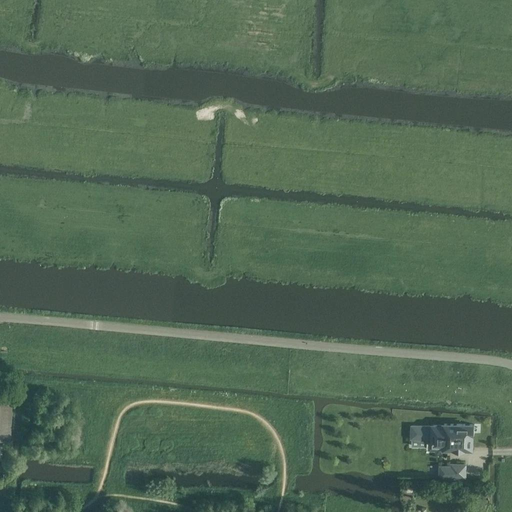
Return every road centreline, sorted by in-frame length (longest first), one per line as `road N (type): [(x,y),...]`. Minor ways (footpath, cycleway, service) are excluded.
road 1 (unclassified): [(511,366),(0,318)]
road 2 (unknown): [(276,511),(284,464),(274,434),(246,411),(194,405),(141,401),(124,416),(97,494)]
